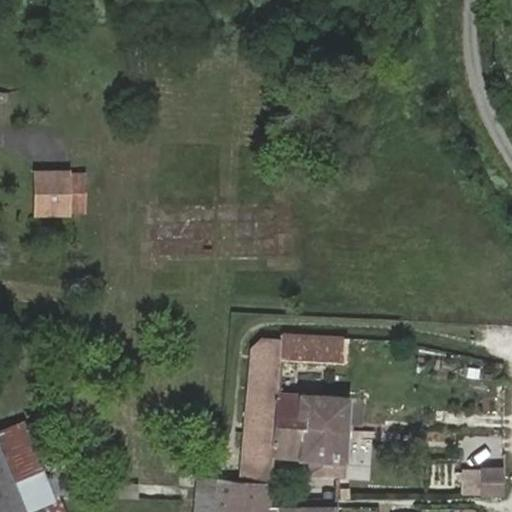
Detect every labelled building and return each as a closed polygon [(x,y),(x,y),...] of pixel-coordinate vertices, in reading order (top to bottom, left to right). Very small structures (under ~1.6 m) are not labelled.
[(69,211),(69,173),(69,171),(32,171),(31,217),(68,218),(69,211)] [(85,174),(69,173),(69,211),(84,211),(85,174)] [(213,483),(211,511),(266,511),(268,463),(305,465),(305,478),(342,479),(342,466),(344,465),(347,401),(278,396),(280,359),(343,364),(345,342),(279,337),(278,344),(276,369),(250,367),(237,484),(213,483)] [(278,344),(262,343),(250,353),(250,367),(276,369),(278,344)] [(0,453),(22,511),(24,511),(57,499),(65,500),(57,478),(44,483),(22,425),(0,433),(0,453)] [(0,511),(22,511),(0,453),(0,511)] [(484,472),(457,472),(457,498),(484,497),(484,472)] [(503,472),(484,472),(484,497),(503,497),(503,472)] [(192,511),(211,511),(213,483),(194,482),(193,504),(192,511)] [(62,511),(57,499),(24,511),(62,511)]
